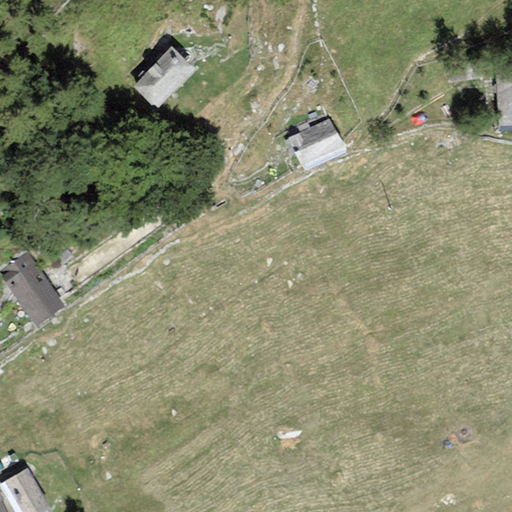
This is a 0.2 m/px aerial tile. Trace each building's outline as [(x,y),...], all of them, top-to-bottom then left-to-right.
[(171,47),(131,86),(154,109),(194,71),(171,47)] [(511,66),(494,68),(499,131),(511,129),(511,66)] [(300,132),(288,138),(301,166),(343,147),(330,119),(309,128),(300,132)] [(300,132),(309,128),(307,123),(298,127),(300,132)] [(63,307),(26,252),(0,270),(0,275),(35,327),(63,307)] [(45,511),(50,510),(27,468),(5,480),(23,511),(45,511)] [(23,511),(5,480),(0,482),(0,485),(14,511),(23,511)]
